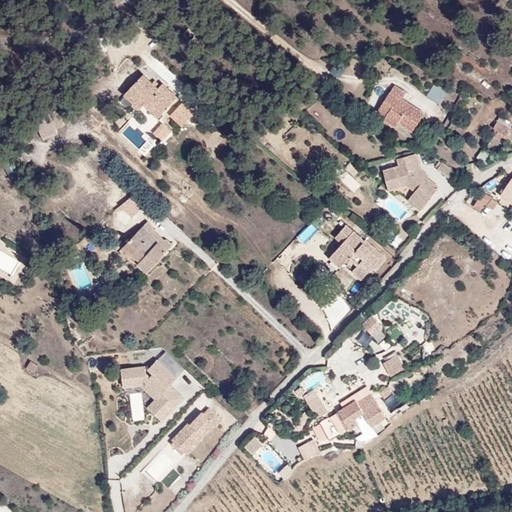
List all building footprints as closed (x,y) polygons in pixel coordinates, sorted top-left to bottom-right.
[(173,101),(164,93),(160,97),(153,91),(151,93),(138,81),(125,94),(140,108),(143,105),(157,118),(173,101)] [(440,104),(448,91),(434,82),(426,95),(440,104)] [(410,132),(423,113),(408,103),(404,109),(395,104),(401,94),(390,87),(380,101),(389,107),(381,120),(394,129),(397,124),(410,132)] [(176,98),(167,90),(164,93),(173,101),(176,98)] [(404,109),(408,103),(399,97),(395,104),(404,109)] [(384,116),(389,107),(380,101),(374,110),(384,116)] [(61,141),(55,122),(36,128),(42,148),(57,142),(61,141)] [(493,129),(498,132),(502,125),(498,122),(493,129)] [(507,137),(511,130),(502,125),(498,132),(495,136),(502,140),(504,136),(507,137)] [(43,152),(58,147),(57,142),(42,148),(43,152)] [(485,150),(496,157),(501,150),(490,142),(485,150)] [(480,149),(476,157),(485,162),(490,154),(480,149)] [(420,173),(422,171),(417,154),(397,160),(399,166),(383,171),(389,191),(407,186),(415,192),(413,194),(426,204),(439,189),(427,179),(420,173)] [(457,173),(442,162),(436,170),(451,181),(457,173)] [(511,180),(503,193),(511,200),(511,180)] [(498,202),(495,199),(495,197),(484,191),(474,204),(477,208),(481,211),(487,205),(493,209),(499,204),(498,202)] [(420,210),(426,204),(413,194),(408,200),(420,210)] [(160,259),(140,239),(153,223),(147,218),(122,242),(142,261),(139,264),(147,272),(160,259)] [(166,245),(152,232),(156,227),(153,223),(140,239),(160,259),(175,245),(170,241),(166,245)] [(377,252),(359,236),(358,237),(346,226),(325,244),(328,247),(322,253),(335,266),(349,280),(377,252)] [(170,241),(156,227),(152,232),(166,245),(170,241)] [(142,261),(122,242),(117,248),(136,266),(139,264),(142,261)] [(335,266),(322,253),(317,258),(330,270),(335,266)] [(369,315),(361,324),(378,340),(386,332),(369,315)] [(403,345),(390,353),(401,370),(414,362),(403,345)] [(367,368),(379,366),(377,355),(365,357),(367,368)] [(161,414),(174,397),(170,393),(173,389),(163,381),(169,374),(148,357),(140,367),(145,371),(142,375),(138,371),(132,372),(130,366),(113,370),(117,387),(135,383),(136,382),(152,394),(150,396),(150,397),(156,402),(152,407),(161,414)] [(360,382),(362,374),(352,372),(350,381),(360,382)] [(136,382),(135,383),(135,384),(150,396),(152,394),(136,382)] [(306,400),(316,416),(328,410),(318,393),(306,400)] [(359,416),(364,413),(371,426),(388,418),(377,396),(346,412),(345,410),(339,412),(340,415),(348,430),(363,423),(359,416)] [(158,417),(161,414),(152,407),(156,402),(150,397),(143,405),(158,417)] [(212,417),(217,411),(204,401),(200,406),(198,405),(188,418),(183,424),(181,422),(170,435),(172,437),(184,446),(186,447),(210,416),(212,417)] [(348,430),(340,415),(331,419),(339,435),(348,430)] [(271,421),(261,430),(268,438),(278,429),(271,421)] [(375,437),(384,431),(381,426),(372,429),(370,427),(356,432),(356,440),(358,442),(366,440),(373,435),(375,437)] [(182,449),(184,446),(172,437),(170,439),(182,449)] [(251,454),(261,444),(253,437),(243,447),(251,454)] [(305,449),(297,457),(301,460),(308,453),(305,449)] [(287,464),(278,471),(283,478),(292,471),(287,464)]
